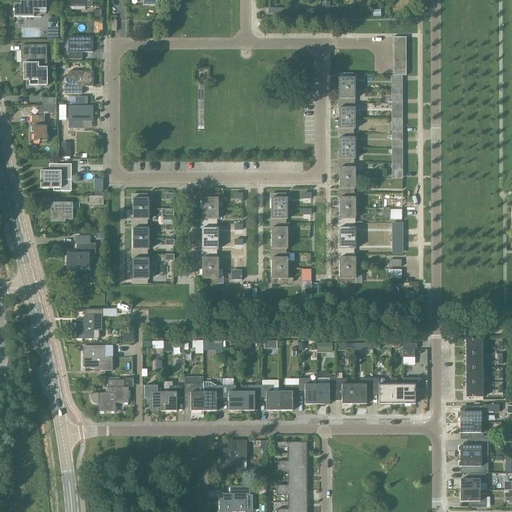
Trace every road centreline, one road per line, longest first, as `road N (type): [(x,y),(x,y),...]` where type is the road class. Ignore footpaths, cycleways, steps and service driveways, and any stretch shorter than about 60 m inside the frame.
road 1 (residential): [(433,429),(434,0)]
road 2 (residential): [(245,43),(319,43),(319,177),(113,178)]
road 3 (residential): [(113,178),(112,44),(245,43)]
road 4 (secondary): [(61,436),(29,287)]
road 5 (residential): [(202,430),(61,436)]
road 6 (secondary): [(29,287),(0,166)]
road 7 (residential): [(322,429),(202,430)]
